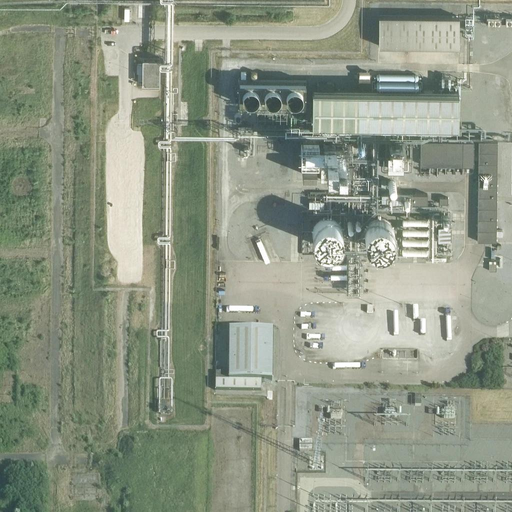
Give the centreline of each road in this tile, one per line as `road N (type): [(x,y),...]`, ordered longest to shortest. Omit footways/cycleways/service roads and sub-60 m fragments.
road 1 (unknown): [(233,281),(433,277),(457,296),(466,328)]
road 2 (unknown): [(466,328),(454,364),(443,371),(283,368)]
